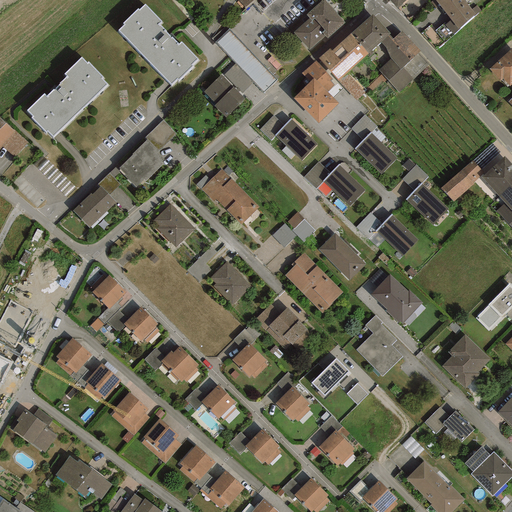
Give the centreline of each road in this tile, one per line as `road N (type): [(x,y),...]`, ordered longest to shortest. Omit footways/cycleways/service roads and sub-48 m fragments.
road 1 (residential): [(378,3),(88,262)]
road 2 (unknown): [(511,450),(370,306)]
road 3 (tertiary): [(511,145),(378,3)]
road 4 (residential): [(88,262),(0,432)]
